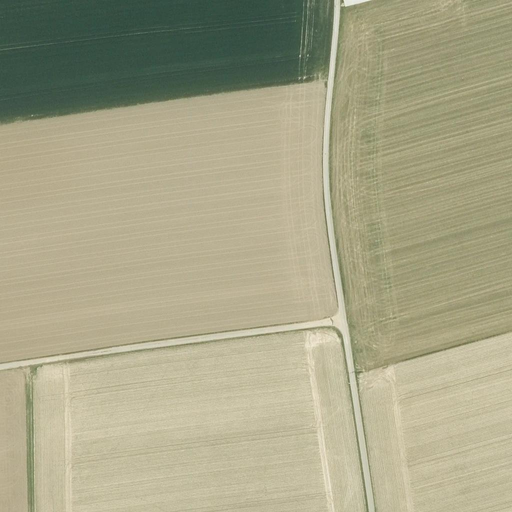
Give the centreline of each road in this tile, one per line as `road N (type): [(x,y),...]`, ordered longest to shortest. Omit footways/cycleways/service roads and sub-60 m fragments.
road 1 (track): [(337,0),(328,202),(370,511)]
road 2 (track): [(0,367),(343,319)]
